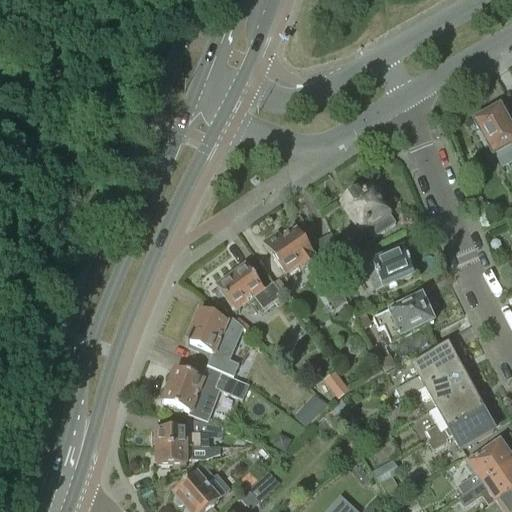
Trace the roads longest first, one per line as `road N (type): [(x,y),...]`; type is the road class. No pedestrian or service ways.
road 1 (primary): [(62,487),(101,349),(206,108)]
road 2 (track): [(0,315),(11,138),(58,0)]
road 3 (residential): [(511,351),(404,98)]
road 4 (tertiary): [(380,58),(302,102),(282,102),(221,75)]
road 5 (track): [(128,358),(0,309)]
road 6 (residential): [(314,155),(211,225)]
road 7 (tertiary): [(404,98),(511,37)]
